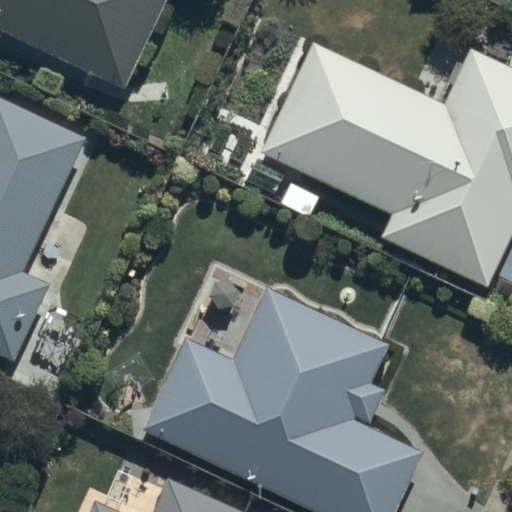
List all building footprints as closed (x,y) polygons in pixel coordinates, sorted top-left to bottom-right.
[(0,0),(0,30),(125,89),(166,0),(0,0)] [(304,38),(255,150),(399,216),(387,242),(491,291),(511,245),(511,65),(469,46),(443,102),(304,38)] [(0,360),(7,364),(47,281),(20,268),(83,137),(0,97),(0,360)] [(140,430),(317,511),(393,511),(421,452),(353,421),(386,350),(265,294),(234,360),(184,336),(140,430)] [(247,511),(168,476),(151,511),(111,511),(97,505),(93,511),(247,511)]
